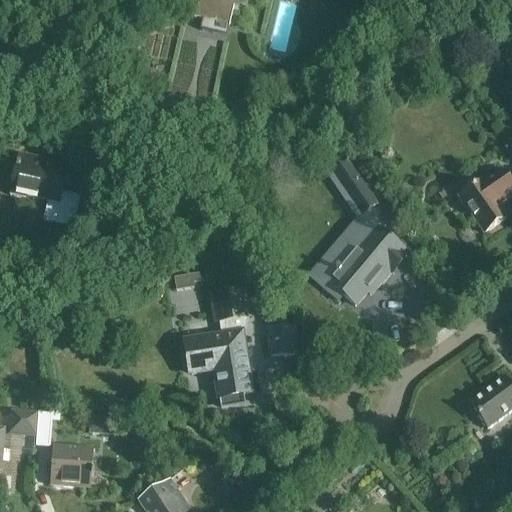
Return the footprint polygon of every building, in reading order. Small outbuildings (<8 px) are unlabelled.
[(196,0),(192,19),(202,21),(200,32),(212,34),(215,24),(228,27),(233,7),(238,8),(242,7),(246,5),(250,2),(251,0),(196,0)] [(72,229),(79,198),(60,194),(66,167),(18,156),(9,196),(24,199),(25,197),(47,202),(42,223),(72,229)] [(497,207),(511,196),(511,189),(499,171),(481,184),(480,183),(458,199),(483,235),(506,219),(497,207)] [(331,267),(316,285),(337,303),(342,297),(355,308),(372,286),(376,289),(404,255),(368,224),(341,255),(346,260),(336,271),(331,267)] [(254,398),(244,336),(247,321),(246,318),(242,293),(213,298),(217,323),(218,323),(220,336),(182,342),(183,350),(179,351),(183,372),(186,371),(188,379),(212,376),(216,403),(219,403),(220,412),(245,408),(244,399),(254,398)] [(269,331),(270,358),(272,357),(281,356),(281,357),(283,357),(283,356),(293,356),(293,357),(294,357),(294,330),(269,331)] [(468,406),(486,431),(511,411),(511,389),(504,379),(468,406)] [(38,437),(40,416),(26,415),(26,414),(11,413),(10,435),(38,437)] [(40,416),(38,437),(38,447),(50,448),(52,417),(40,416)] [(50,487),(90,489),(92,450),(53,447),(50,487)] [(189,511),(172,482),(139,501),(145,511),(189,511)]
